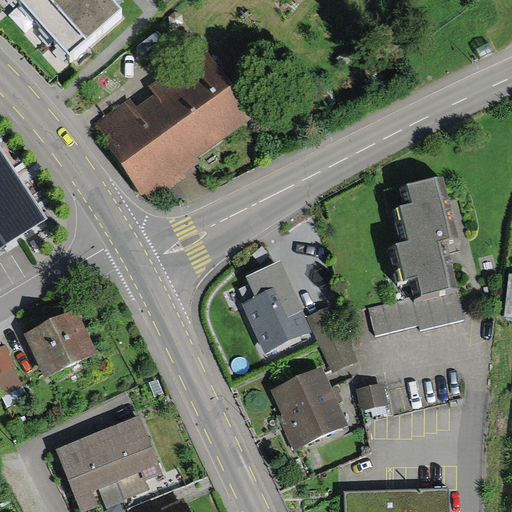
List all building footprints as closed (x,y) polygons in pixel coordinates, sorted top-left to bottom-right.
[(119,17),(104,0),(21,0),(71,58),(119,17)] [(141,194),(239,126),(198,67),(100,135),(141,194)] [(0,248),(38,224),(0,164),(0,248)] [(447,252),(431,191),(405,198),(409,215),(396,218),(406,254),(393,257),(402,289),(412,287),(418,308),(446,301),(434,255),(447,252)] [(265,351),(304,334),(277,272),(256,281),(265,301),(247,309),(265,351)] [(417,333),(459,323),(454,301),(411,311),(408,299),(365,310),(372,336),(415,325),(417,333)] [(312,325),(332,370),(349,363),(328,317),(312,325)] [(66,321),(25,343),(45,381),(86,359),(66,321)] [(270,397),(295,453),(340,433),(315,377),(270,397)] [(376,389),(357,394),(362,412),(381,407),(376,389)] [(154,480),(133,426),(58,456),(80,510),(154,480)] [(338,511),(440,511),(440,492),(338,493),(338,511)]
